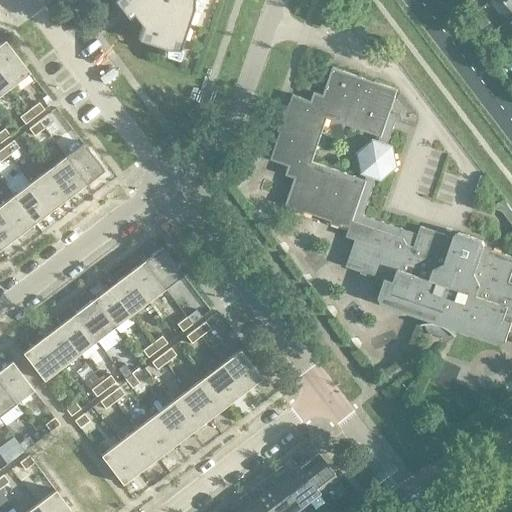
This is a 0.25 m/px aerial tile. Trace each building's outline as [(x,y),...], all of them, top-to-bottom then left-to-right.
[(113,0),(122,11),(127,7),(141,26),(137,38),(166,48),(178,48),(191,8),(191,0),(113,0)] [(474,3),(467,8),(471,14),(479,8),(474,3)] [(479,10),(472,16),(477,22),(484,16),(479,10)] [(368,37),(365,45),(377,49),(380,41),(368,37)] [(29,73),(4,40),(0,43),(0,72),(11,86),(29,73)] [(401,120),(399,113),(390,110),(397,90),(332,67),(327,82),(322,95),(314,92),(311,101),(292,94),(270,159),(288,166),(285,174),(294,177),(285,205),(349,227),(346,236),(355,239),(346,266),(384,279),(378,297),(381,304),(422,318),(423,323),(420,324),(421,325),(423,324),(426,324),(428,324),(431,324),(434,324),(437,325),(439,326),(441,326),(444,328),(446,329),(449,331),(451,333),(453,334),(455,337),(456,336),(454,334),(458,330),(499,344),(505,341),(511,323),(511,322),(511,282),(508,281),(511,270),(511,257),(483,247),(484,245),(482,241),(458,232),(454,234),(453,237),(420,226),(417,234),(363,215),(375,178),(381,180),(396,166),(392,146),(387,144),(395,120),(399,122),(401,120)] [(0,94),(11,86),(0,72),(0,94)] [(38,102),(28,109),(34,116),(43,109),(38,102)] [(34,116),(28,109),(19,116),(24,124),(34,116)] [(52,121),(47,114),(37,121),(43,128),(52,121)] [(43,128),(37,121),(28,128),(33,136),(43,128)] [(3,128),(0,130),(0,141),(9,135),(3,128)] [(18,147),(12,140),(3,147),(8,155),(18,147)] [(82,142),(64,156),(84,182),(91,177),(92,179),(103,170),(82,142)] [(0,160),(8,155),(3,147),(0,149),(0,160)] [(84,182),(64,156),(47,169),(68,197),(78,189),(77,188),(84,182)] [(68,197),(47,169),(29,182),(49,209),(56,203),(58,205),(68,197)] [(49,209),(29,182),(12,195),(33,223),(43,215),(42,214),(49,209)] [(33,223),(12,195),(0,204),(0,214),(15,235),(22,229),(23,231),(33,223)] [(260,210),(253,211),(250,218),(254,224),(261,223),(264,216),(260,210)] [(15,235),(0,214),(0,248),(9,241),(8,240),(15,235)] [(284,242),(277,243),(274,250),(278,255),(286,255),(288,248),(284,242)] [(182,274),(161,247),(150,255),(151,256),(144,262),(164,288),(182,274)] [(164,288),(144,262),(137,267),(136,266),(126,273),(147,301),(164,288)] [(147,301),(126,273),(115,281),(117,282),(110,288),(130,314),(147,301)] [(313,280),(308,274),(301,275),(298,282),(303,287),(310,286),(313,280)] [(130,314),(110,288),(102,293),(101,292),(91,300),(112,327),(130,314)] [(112,327),(91,300),(81,307),(82,309),(75,314),(95,340),(112,327)] [(327,319),(334,318),(337,312),(332,306),(325,307),(322,313),(327,319)] [(195,309),(185,316),(191,324),(200,316),(195,309)] [(95,340),(75,314),(68,319),(67,318),(57,326),(78,353),(95,340)] [(191,324),(185,316),(176,324),(181,331),(191,324)] [(209,328),(204,321),(194,328),(200,336),(209,328)] [(78,353),(57,326),(47,333),(48,335),(41,340),(61,366),(78,353)] [(200,336),(194,328),(185,336),(190,343),(200,336)] [(161,335),(151,343),(156,350),(166,342),(161,335)] [(351,351),(358,350),(361,343),(357,338),(349,339),(347,345),(351,351)] [(61,366),(41,340),(34,346),(33,344),(22,352),(43,380),(61,366)] [(156,350),(151,343),(141,350),(147,357),(156,350)] [(175,354),(169,347),(160,355),(165,362),(175,354)] [(261,378),(239,349),(221,363),(242,390),(249,385),(250,386),(261,378)] [(165,362),(160,355),(150,362),(156,369),(165,362)] [(33,389),(11,361),(0,368),(0,369),(1,370),(0,370),(0,383),(15,403),(33,389)] [(116,369),(124,378),(131,373),(124,363),(116,369)] [(242,390),(221,363),(204,376),(225,405),(236,397),(234,396),(242,390)] [(83,380),(90,389),(99,382),(92,373),(83,380)] [(138,382),(131,373),(124,378),(131,388),(138,382)] [(109,374),(99,382),(105,389),(114,382),(109,374)] [(225,405),(204,376),(186,389),(207,416),(214,411),(215,412),(225,405)] [(511,394),(511,393),(511,381),(509,380),(503,384),(504,392),(511,394)] [(105,389),(99,382),(90,389),(95,396),(105,389)] [(0,413),(15,403),(0,383),(0,413)] [(123,394),(118,386),(108,394),(114,401),(123,394)] [(207,416),(186,389),(169,402),(191,431),(201,423),(200,422),(207,416)] [(114,401),(108,394),(99,401),(104,408),(114,401)] [(74,401),(64,408),(70,416),(79,408),(74,401)] [(191,431),(169,402),(152,415),(173,443),(180,437),(181,439),(191,431)] [(88,420),(83,413),(73,420),(79,428),(88,420)] [(173,443),(152,415),(135,428),(157,457),(167,449),(166,448),(173,443)] [(59,424),(53,417),(44,424),(49,431),(59,424)] [(157,457),(135,428),(118,441),(138,469),(145,463),(146,465),(157,457)] [(28,436),(18,443),(24,451),(33,443),(28,436)] [(138,469),(118,441),(100,455),(121,484),(132,475),(131,474),(138,469)] [(24,451),(18,443),(9,451),(14,458),(24,451)] [(336,477),(310,443),(303,449),(309,457),(298,466),(317,491),(336,477)] [(34,462),(28,455),(18,462),(24,469),(34,462)] [(281,465),(273,471),(299,505),(317,491),(298,466),(287,474),(281,465)] [(304,511),(299,505),(273,471),(266,476),(273,485),(262,493),(276,511),(304,511)] [(71,511),(54,489),(36,503),(43,511),(71,511)] [(244,493),(237,498),(247,511),(276,511),(262,493),(251,502),(244,493)] [(247,511),(237,498),(230,504),(236,511),(247,511)] [(43,511),(36,503),(24,511),(43,511)]
